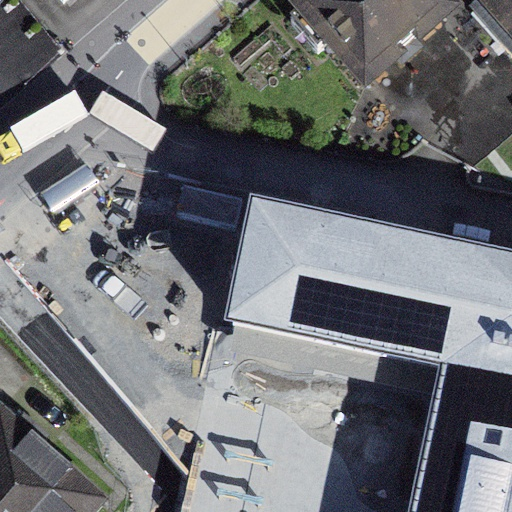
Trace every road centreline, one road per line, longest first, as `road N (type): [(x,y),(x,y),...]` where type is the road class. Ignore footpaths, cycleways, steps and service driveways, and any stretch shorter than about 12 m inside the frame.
road 1 (unclassified): [(511,216),(138,137),(99,99)]
road 2 (unclassified): [(213,0),(99,99)]
road 3 (unclassified): [(99,99),(0,186)]
